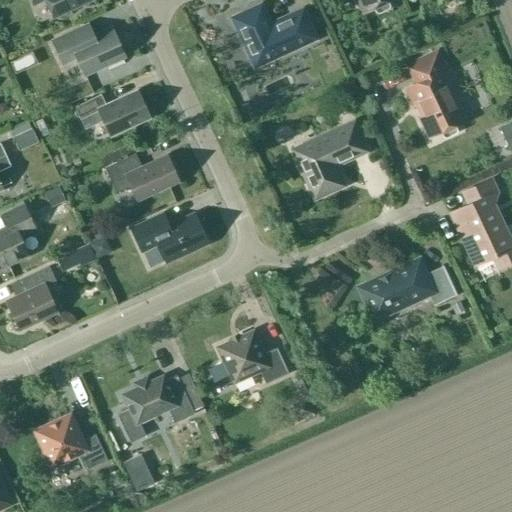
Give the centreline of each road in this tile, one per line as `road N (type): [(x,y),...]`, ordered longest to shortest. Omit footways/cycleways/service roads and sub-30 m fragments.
road 1 (residential): [(0,370),(225,273),(246,253)]
road 2 (residential): [(246,253),(237,210),(146,11)]
road 3 (residential): [(246,253),(302,259),(417,206)]
